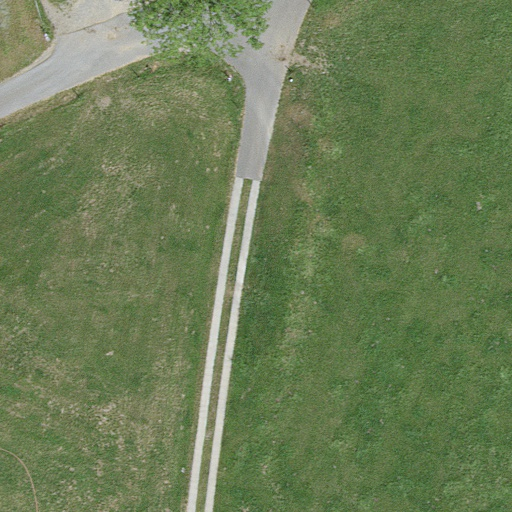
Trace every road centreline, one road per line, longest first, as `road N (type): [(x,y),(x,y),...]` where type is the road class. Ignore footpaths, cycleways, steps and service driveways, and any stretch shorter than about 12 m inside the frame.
road 1 (track): [(295,0),(244,138),(198,511)]
road 2 (track): [(277,0),(76,68),(0,103)]
